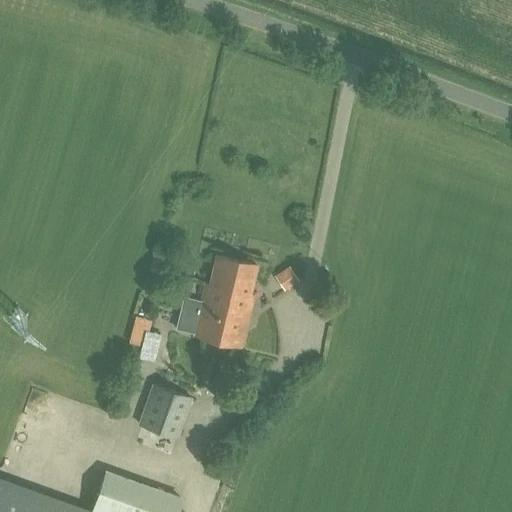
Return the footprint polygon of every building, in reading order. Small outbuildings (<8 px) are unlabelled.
[(165,258),(155,255),(150,270),(160,273),(165,258)] [(182,307),(177,329),(194,334),(193,336),(242,347),(250,312),(254,296),(250,295),(257,266),(217,256),(210,285),(206,284),(202,300),(200,311),(182,307)] [(298,280),(290,268),(276,278),(285,290),(298,280)] [(192,398),(154,385),(140,425),(178,438),(192,398)] [(53,511),(0,493),(0,511),(178,511),(183,501),(106,474),(92,511),(53,511)]
